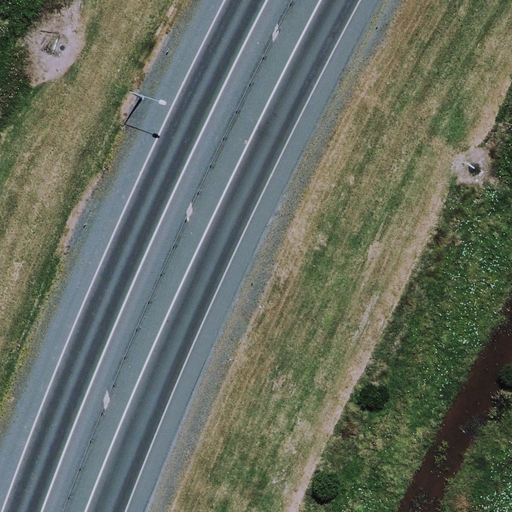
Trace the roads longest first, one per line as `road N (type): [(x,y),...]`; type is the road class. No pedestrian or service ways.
road 1 (primary): [(357,0),(157,406),(117,511)]
road 2 (primary): [(24,511),(72,371),(239,0)]
